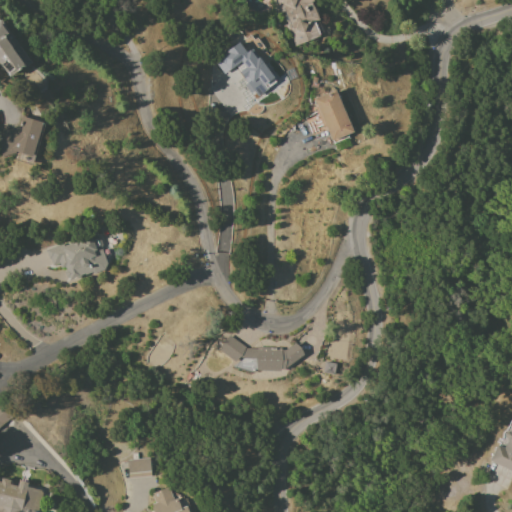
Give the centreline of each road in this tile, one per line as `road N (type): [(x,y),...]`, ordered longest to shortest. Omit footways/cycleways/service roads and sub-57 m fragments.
road 1 (tertiary): [(511,11),(452,37),(439,59),(425,149),(359,217),(377,358),(361,383),(289,430),(280,447),(280,511)]
road 2 (residential): [(356,235),(329,287),(299,319),(271,326),(236,308),(210,258),(198,197),(131,64),(20,0)]
road 3 (residential): [(215,271),(125,311),(0,383)]
